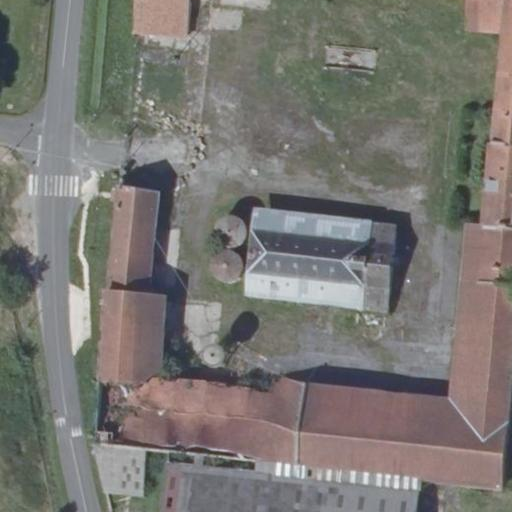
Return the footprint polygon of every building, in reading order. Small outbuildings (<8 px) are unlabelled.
[(103,461),(112,502),(150,506),(155,461),(180,464),(429,489),(509,497),(511,460),(511,0),(141,0),(139,25),(190,31),(192,0),(384,0),(475,9),(472,40),(510,43),(473,425),(356,412),(357,397),(144,376),(159,200),(147,199),(150,173),(124,170),(108,345),(99,440),(99,443),(103,461)] [(243,300),(389,310),(395,221),(250,210),(243,300)] [(238,217),(218,222),(226,249),(246,243),(238,217)] [(304,352),(304,364),(344,365),(344,354),(304,352)] [(425,511),(429,489),(180,464),(174,511),(425,511)]
